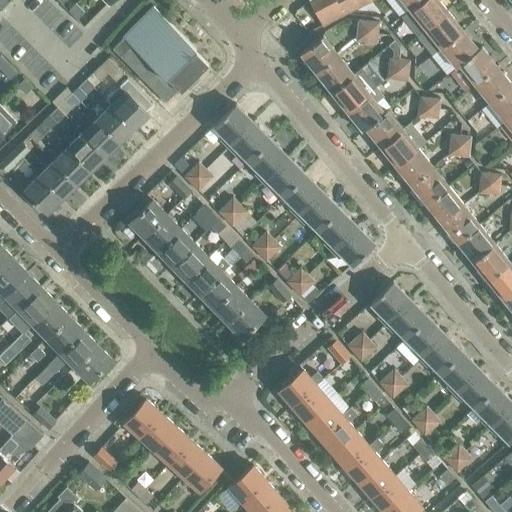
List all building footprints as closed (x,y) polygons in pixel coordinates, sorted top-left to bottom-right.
[(370,0),(308,0),(309,1),(310,1),(322,25),(370,0)] [(401,0),(409,9),(420,0),(401,0)] [(439,0),(420,0),(409,9),(425,28),(447,10),(439,0)] [(68,10),(77,18),(84,11),(75,3),(68,10)] [(112,48),(120,56),(165,101),(178,89),(180,91),(208,63),(194,50),(196,48),(153,6),(122,36),(123,37),(112,48)] [(425,28),(440,47),(463,29),(447,10),(425,28)] [(357,30),(367,31),(368,21),(358,20),(357,30)] [(368,21),(367,31),(377,32),(378,22),(368,21)] [(398,35),(404,44),(415,35),(408,27),(398,35)] [(478,48),(477,47),(463,29),(440,47),(456,67),(459,64),(458,64),(478,48)] [(356,40),(366,41),(367,31),(357,30),(356,40)] [(376,42),(377,32),(367,31),(366,41),(376,42)] [(300,53),(315,72),(338,54),(322,34),(300,53)] [(480,45),(477,47),(478,48),(458,64),(459,64),(474,83),(496,65),(480,45)] [(0,68),(1,70),(8,63),(0,54),(0,68)] [(353,73),(338,54),(315,72),(331,91),(353,73)] [(397,68),(398,58),(388,57),(387,67),(397,68)] [(108,58),(93,73),(100,80),(108,73),(113,78),(120,71),(108,58)] [(407,69),(408,59),(398,58),(397,68),(407,69)] [(17,71),(8,63),(1,70),(10,78),(17,71)] [(489,102),(511,83),(496,65),(474,83),(489,102)] [(387,67),(386,77),(396,78),(397,68),(387,67)] [(407,69),(397,68),(396,78),(406,79),(407,69)] [(331,91),(346,110),(368,92),(374,88),(358,69),(353,73),(331,91)] [(100,80),(93,73),(86,79),(94,86),(100,80)] [(24,78),(17,85),(25,94),(32,86),(24,78)] [(86,94),(94,86),(86,79),(79,86),(86,94)] [(511,114),(511,84),(511,83),(489,102),(504,121),(511,114)] [(125,90),(111,104),(133,127),(148,113),(125,90)] [(346,110),(362,130),(365,127),(364,127),(384,111),(383,111),(368,92),(346,110)] [(64,100),(72,108),(80,101),(72,93),(64,100)] [(418,105),(428,106),(429,96),(419,95),(418,105)] [(438,107),(439,97),(429,96),(428,106),(438,107)] [(231,143),(253,121),(235,103),(213,125),(231,143)] [(119,141),(133,127),(111,104),(96,118),(119,141)] [(0,132),(14,119),(0,105),(0,132)] [(418,105),(417,115),(427,116),(428,106),(418,105)] [(427,116),(437,117),(438,107),(428,106),(427,116)] [(57,122),(65,115),(57,107),(50,114),(57,122)] [(386,108),(383,111),(384,111),(364,127),(365,127),(380,146),(402,128),(386,108)] [(82,132),(105,155),(119,141),(96,118),(82,132)] [(51,128),(43,121),(35,128),(43,136),(51,128)] [(270,138),(253,121),(231,143),(248,160),(270,138)] [(380,146),(395,165),(417,147),(425,141),(410,122),(402,128),(380,146)] [(90,169),(105,155),(82,132),(68,146),(90,169)] [(448,143),(458,144),(459,134),(449,133),(448,143)] [(458,144),(468,145),(469,135),(459,134),(458,144)] [(270,138),(248,160),(265,177),(287,155),(270,138)] [(22,156),(29,149),(21,141),(14,149),(18,152),(22,156)] [(447,153),(457,154),(458,144),(448,143),(447,153)] [(468,145),(458,144),(457,154),(467,155),(468,145)] [(53,160),(76,183),(90,169),(68,146),(53,160)] [(417,147),(395,165),(410,184),(433,166),(417,147)] [(14,149),(0,162),(0,163),(7,171),(14,164),(22,156),(18,152),(14,149)] [(304,173),(287,155),(265,177),(282,195),(304,173)] [(22,156),(14,164),(21,172),(29,164),(22,156)] [(62,197),(76,183),(53,160),(39,174),(62,197)] [(184,175),(191,182),(205,168),(199,161),(184,175)] [(410,184),(425,203),(448,185),(433,166),(410,184)] [(191,182),(198,189),(212,175),(205,168),(191,182)] [(480,171),(479,181),(489,182),(490,172),(480,171)] [(489,182),(499,183),(500,173),(490,172),(489,182)] [(300,212),(322,190),(304,173),(282,195),(300,212)] [(24,188),(47,211),(62,197),(39,174),(24,188)] [(168,183),(176,191),(184,183),(176,175),(168,183)] [(489,182),(479,181),(478,191),(488,192),(489,182)] [(499,183),(489,182),(488,192),(498,193),(499,183)] [(184,183),(176,191),(182,198),(184,199),(191,191),(184,183)] [(448,185),(425,203),(441,222),(463,204),(448,185)] [(339,207),(322,190),(300,212),(317,229),(339,207)] [(218,209),(225,217),(239,203),(232,195),(218,209)] [(129,221),(143,236),(159,220),(166,213),(152,198),(129,221)] [(239,203),(225,217),(232,224),(246,210),(239,203)] [(441,222),(456,241),(479,223),(463,204),(441,222)] [(334,246),(356,224),(339,207),(317,229),(334,246)] [(211,212),(204,220),(210,226),(218,218),(211,212)] [(143,236),(157,250),(180,227),(172,219),(166,213),(159,220),(143,236)] [(226,226),(218,218),(210,226),(217,234),(226,226)] [(479,223),(456,241),(471,260),(494,242),(479,223)] [(374,242),(356,224),(334,246),(352,264),(374,242)] [(180,227),(157,250),(171,264),(194,242),(180,227)] [(252,245),(259,252),(273,238),(266,231),(252,245)] [(259,252),(266,259),(281,245),(273,238),(259,252)] [(239,240),(231,248),(238,255),(246,247),(239,240)] [(208,256),(194,242),(171,264),(185,279),(208,256)] [(471,260),(487,279),(509,261),(494,242),(471,260)] [(0,269),(13,257),(0,243),(0,269)] [(254,255),(246,247),(238,255),(245,263),(254,255)] [(185,279),(199,293),(222,270),(208,256),(185,279)] [(0,290),(4,294),(27,271),(13,257),(0,269),(0,290)] [(238,275),(242,279),(258,263),(254,259),(238,275)] [(511,264),(509,261),(487,279),(502,298),(511,289),(511,264)] [(286,280),(293,287),(308,273),(301,266),(286,280)] [(236,285),(222,270),(199,293),(213,307),(236,285)] [(11,315),(18,308),(41,286),(27,271),(4,294),(0,297),(0,308),(9,318),(11,315)] [(315,280),(308,273),(293,287),(300,294),(315,280)] [(273,282),(268,285),(275,293),(283,286),(277,278),(273,282)] [(370,302),(388,320),(410,298),(392,280),(370,302)] [(213,307),(227,322),(250,299),(236,285),(213,307)] [(18,308),(11,315),(16,321),(23,315),(32,323),(55,300),(41,286),(18,308)] [(290,294),(283,286),(275,293),(282,301),(290,294)] [(314,286),(303,297),(308,302),(319,292),(314,286)] [(511,289),(502,298),(511,310),(511,289)] [(427,315),(410,298),(388,320),(405,337),(427,315)] [(264,314),(250,299),(227,322),(241,337),(244,333),(245,334),(252,328),(251,327),(264,314)] [(32,323),(46,337),(69,314),(55,300),(32,323)] [(46,337),(60,352),(83,329),(69,314),(46,337)] [(444,333),(427,315),(405,337),(422,355),(444,333)] [(67,359),(74,366),(97,343),(83,329),(60,352),(48,363),(55,371),(67,359)] [(22,332),(0,353),(0,357),(6,363),(30,340),(22,332)] [(355,354),(370,341),(364,333),(348,346),(355,354)] [(439,372),(461,350),(444,333),(422,355),(439,372)] [(336,339),(327,347),(334,354),(343,347),(336,339)] [(376,348),(370,341),(355,354),(361,361),(376,348)] [(111,358),(97,343),(74,366),(88,380),(101,367),(102,368),(109,362),(108,361),(111,358)] [(37,361),(44,354),(37,346),(30,353),(37,361)] [(343,347),(334,354),(341,362),(349,355),(343,347)] [(479,367),(461,350),(439,372),(456,389),(479,367)] [(373,367),(378,376),(396,366),(391,357),(373,367)] [(474,406),(496,384),(479,367),(456,389),(474,406)] [(278,389),(291,405),(316,384),(323,378),(316,370),(310,376),(303,368),(278,389)] [(387,390),(402,377),(395,370),(380,383),(387,390)] [(408,385),(402,377),(387,390),(393,398),(408,385)] [(376,386),(370,379),(362,385),(369,393),(376,386)] [(291,405),(305,420),(329,399),(316,384),(291,405)] [(474,406),(491,424),(511,402),(511,400),(496,384),(474,406)] [(383,394),(376,386),(369,393),(376,401),(383,394)] [(1,424),(11,433),(25,419),(1,397),(0,398),(0,416),(4,420),(1,424)] [(123,422),(124,422),(139,435),(161,411),(145,398),(123,422)] [(329,399),(305,420),(318,435),(342,414),(329,399)] [(509,441),(511,438),(511,402),(491,424),(509,441)] [(47,413),(40,406),(33,414),(40,421),(47,413)] [(318,435),(331,450),(355,429),(349,421),(357,414),(350,407),(342,414),(318,435)] [(419,428),(434,415),(427,407),(413,420),(419,428)] [(402,416),(395,408),(388,415),(394,423),(402,416)] [(139,435),(154,449),(159,443),(175,425),(161,411),(139,435)] [(40,421),(48,428),(55,420),(47,413),(40,421)] [(441,423),(434,415),(419,428),(426,435),(441,423)] [(409,424),(402,416),(394,423),(401,431),(409,424)] [(17,443),(21,439),(30,448),(42,434),(25,419),(11,433),(9,436),(17,443)] [(175,425),(159,443),(154,449),(168,462),(190,438),(175,425)] [(355,429),(331,450),(344,465),(369,444),(355,429)] [(17,443),(9,436),(0,446),(0,481),(5,476),(14,466),(3,456),(7,451),(9,453),(17,443)] [(344,465),(357,480),(382,459),(374,451),(383,444),(377,437),(369,444),(344,465)] [(205,452),(190,438),(168,462),(183,476),(205,452)] [(428,447),(422,439),(414,446),(421,453),(428,447)] [(451,465),(466,452),(460,445),(445,457),(451,465)] [(435,455),(428,447),(421,453),(427,461),(435,455)] [(99,448),(93,455),(92,456),(100,463),(107,455),(99,448)] [(511,462),(511,449),(496,464),(502,471),(511,462)] [(198,490),(220,465),(205,452),(183,476),(198,490)] [(472,459),(466,452),(451,465),(457,472),(472,459)] [(107,455),(100,463),(108,470),(115,463),(107,455)] [(382,459),(357,480),(370,496),(395,474),(382,459)] [(87,461),(79,471),(76,474),(94,491),(106,478),(87,461)] [(242,501),(266,479),(253,464),(228,485),(242,501)] [(14,466),(5,476),(11,481),(19,471),(14,466)] [(455,478),(448,470),(440,476),(447,484),(455,478)] [(370,496),(383,511),(408,489),(395,474),(370,496)] [(485,500),(494,492),(481,477),(472,485),(485,500)] [(259,511),(279,495),(266,479),(242,501),(251,511),(259,511)] [(129,490),(137,497),(145,488),(138,481),(129,490)] [(98,511),(96,510),(94,511),(83,511),(73,502),(77,497),(66,486),(57,495),(59,498),(45,511),(98,511)] [(145,488),(137,497),(145,504),(153,496),(145,488)] [(408,489),(383,511),(384,511),(412,511),(421,505),(408,489)] [(289,511),(292,510),(279,495),(259,511),(289,511)] [(478,504),(472,496),(463,503),(470,511),(478,504)] [(142,511),(126,497),(111,511),(142,511)]
